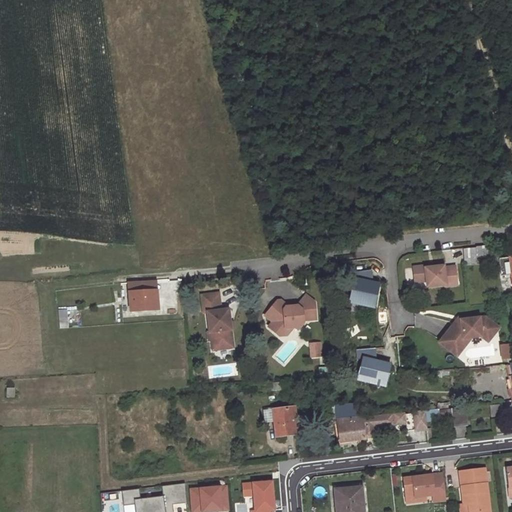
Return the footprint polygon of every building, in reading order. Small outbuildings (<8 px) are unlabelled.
[(463,249),(465,265),(478,264),(476,248),(463,249)] [(511,257),(509,258),(500,259),(503,276),(511,276),(511,280),(511,257)] [(426,281),(425,267),(425,266),(413,267),(414,282),(426,281)] [(443,266),(425,267),(426,281),(426,286),(445,284),(444,268),(443,266)] [(455,267),(444,268),(445,284),(445,286),(456,286),(455,267)] [(374,308),(378,282),(370,281),(371,271),(353,269),(348,304),(374,308)] [(157,309),(156,292),(130,294),(131,311),(157,309)] [(208,312),(210,330),(212,330),(213,338),(211,338),(212,349),(234,346),(231,328),(229,328),(229,322),(231,322),(229,308),(221,309),(219,292),(202,294),(204,312),(208,312)] [(285,327),(294,326),(297,329),(303,322),(302,320),(315,318),(313,301),(306,295),(298,305),(287,307),(286,304),(281,300),(276,301),(265,316),(273,322),(269,327),(279,335),(285,327)] [(67,328),(65,310),(58,311),(61,329),(67,328)] [(463,338),(471,337),(482,336),(488,341),(500,327),(487,316),(469,318),(461,319),(461,322),(453,323),(442,337),(455,347),(463,338)] [(285,327),(279,335),(288,334),(294,326),(285,327)] [(439,342),(456,355),(471,337),(463,338),(455,347),(442,337),(439,342)] [(319,356),(317,343),(310,344),(311,356),(319,356)] [(500,344),(500,358),(511,359),(511,344),(500,344)] [(386,387),(390,362),(374,360),(376,350),(356,347),(354,359),(359,359),(355,382),(386,387)] [(341,441),(366,438),(366,437),(375,436),(376,434),(375,426),(394,423),(393,413),(358,417),(357,405),(336,407),(341,441)] [(503,418),(501,405),(488,407),(489,417),(495,417),(495,419),(503,418)] [(452,426),(467,425),(465,406),(450,408),(450,409),(439,410),(439,417),(451,416),(452,426)] [(294,418),(292,408),(262,413),(265,423),(273,422),(276,438),(294,435),(292,418),(294,418)] [(426,420),(439,418),(439,417),(439,410),(438,409),(425,410),(426,420)] [(415,431),(427,430),(426,420),(425,410),(413,411),(414,420),(415,431)] [(414,420),(405,421),(406,432),(415,431),(414,420)] [(458,473),(463,506),(468,505),(468,511),(489,511),(483,470),(458,473)] [(406,500),(424,497),(432,496),(433,503),(445,502),(442,476),(403,481),(406,500)] [(251,511),(269,511),(269,509),(274,509),(271,481),(243,484),(244,495),(254,494),(255,510),(251,511)] [(139,489),(122,491),(123,505),(134,504),(134,511),(165,511),(165,506),(172,505),(187,504),(185,484),(162,486),(163,496),(141,499),(139,489)] [(226,486),(190,490),(192,511),(196,511),(229,509),(226,486)] [(361,511),(360,490),(334,492),(335,511),(361,511)]
